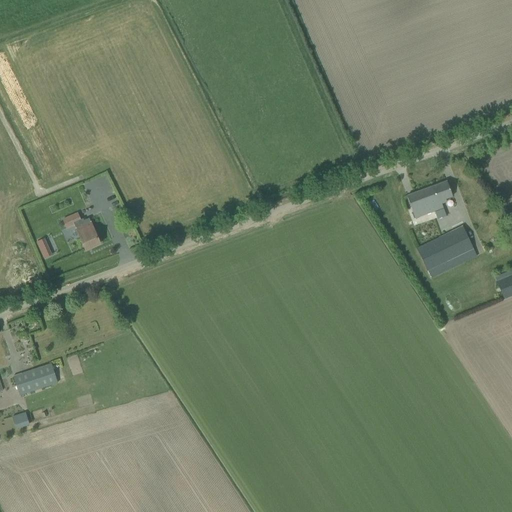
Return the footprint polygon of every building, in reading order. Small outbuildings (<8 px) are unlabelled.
[(415,219),(435,212),(437,220),(446,216),(443,209),(444,209),(441,201),(452,197),(447,181),(406,196),(415,219)] [(83,221),(83,219),(81,220),(78,212),(63,219),(67,229),(74,225),(85,250),(100,243),(89,219),(83,221)] [(462,226),(416,248),(431,279),(477,257),(462,226)] [(36,241),(41,252),(48,249),(43,238),(36,241)] [(48,249),(41,252),(44,258),(51,255),(48,249)] [(511,274),(496,281),(504,299),(511,296),(511,274)] [(19,396),(57,383),(51,363),(12,376),(19,396)] [(29,424),(25,412),(12,417),(16,428),(29,424)]
